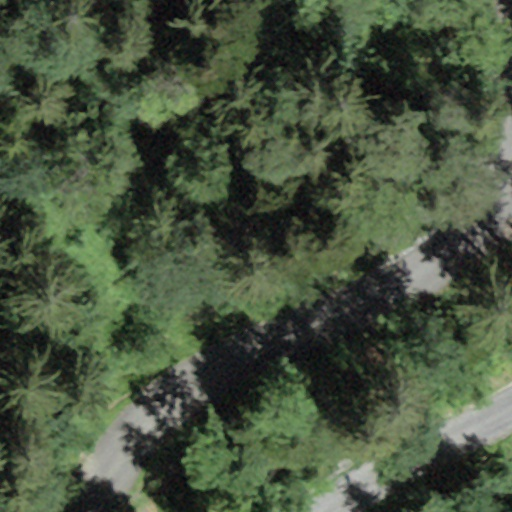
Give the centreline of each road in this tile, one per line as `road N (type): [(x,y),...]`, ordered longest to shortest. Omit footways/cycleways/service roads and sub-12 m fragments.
road 1 (residential): [(511,149),(477,234),(427,271),(178,398),(123,463),(96,511)]
road 2 (unclassified): [(511,413),(344,511)]
